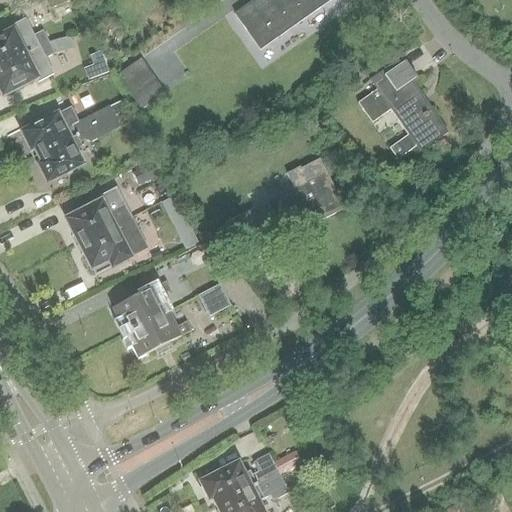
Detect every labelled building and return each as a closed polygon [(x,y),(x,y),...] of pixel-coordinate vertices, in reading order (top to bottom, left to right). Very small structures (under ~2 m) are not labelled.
[(70,0),(43,0),(47,10),(71,1),(70,0)] [(255,0),(234,15),(259,51),(331,0),(255,0)] [(0,67),(46,43),(41,32),(34,36),(26,21),(10,29),(11,32),(0,38),(0,67)] [(52,76),(44,60),(54,55),(72,50),(68,37),(46,43),(0,67),(0,95),(1,98),(36,80),(37,83),(52,76)] [(140,61),(116,77),(139,112),(163,96),(140,61)] [(416,79),(405,63),(401,66),(398,62),(370,82),(377,91),(357,105),(371,125),(396,108),(404,120),(399,124),(408,136),(389,150),(397,161),(420,144),(425,151),(447,135),(410,83),(416,79)] [(120,102),(109,108),(108,107),(97,113),(108,134),(119,128),(113,116),(124,110),(120,102)] [(97,140),(108,134),(97,113),(74,124),(67,111),(25,132),(22,137),(33,159),(92,129),(97,140)] [(82,166),(73,150),(80,147),(78,143),(83,141),(89,144),(97,140),(92,129),(33,159),(45,182),(49,183),(82,166)] [(318,161),(300,171),(298,168),(284,175),(292,191),(266,204),(283,239),(306,228),(307,230),(312,232),(317,230),(318,224),(317,222),(342,210),(318,161)] [(152,163),(130,172),(136,186),(158,177),(152,163)] [(86,211),(66,222),(78,245),(128,220),(122,208),(111,213),(113,217),(108,220),(106,216),(98,200),(85,207),(86,211)] [(247,258),(269,247),(252,211),(225,224),(235,245),(242,247),(247,258)] [(128,220),(78,245),(91,271),(108,262),(111,269),(129,260),(128,259),(147,249),(131,218),(128,220)] [(218,237),(221,237),(221,246),(226,246),(227,249),(235,245),(225,224),(224,225),(214,229),(218,237)] [(178,238),(185,252),(198,245),(191,232),(178,238)] [(218,237),(198,237),(198,246),(221,246),(221,237),(218,237)] [(226,246),(221,246),(198,246),(209,269),(232,258),(227,249),(226,246)] [(232,258),(209,269),(218,286),(241,275),(232,258)] [(112,310),(124,335),(166,314),(159,298),(170,293),(165,283),(143,294),(142,291),(127,298),(129,301),(112,310)] [(218,286),(197,298),(208,319),(229,308),(218,286)] [(174,329),(166,314),(124,335),(136,360),(153,351),(155,354),(169,347),(168,344),(189,333),(185,324),(174,329)] [(255,462),(251,464),(256,473),(250,476),(248,472),(241,476),(235,465),(199,483),(212,509),(216,506),(276,475),(270,464),(266,456),(255,461),(255,462)] [(276,475),(277,477),(289,471),(282,458),(270,464),(276,475)] [(259,495),(266,492),(270,501),(274,499),(275,500),(285,494),(277,477),(276,475),(216,506),(218,511),(259,511),(255,502),(261,499),(259,495)] [(496,488),(478,496),(484,508),(502,500),(496,488)]
